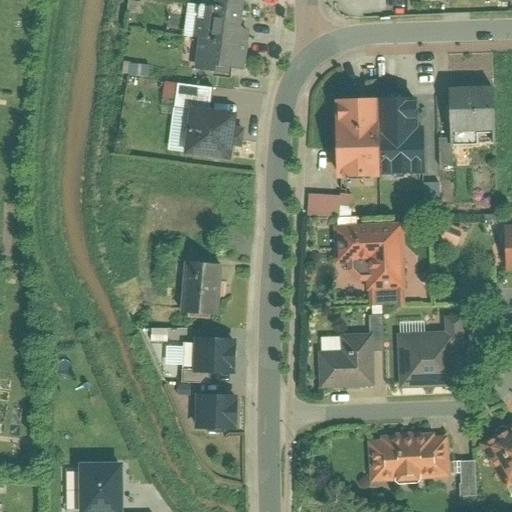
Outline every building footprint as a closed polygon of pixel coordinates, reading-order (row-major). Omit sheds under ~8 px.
[(202,0),(195,66),(246,71),(251,30),(246,29),(249,0),(202,0)] [(504,83),(455,83),(455,143),(504,143),(504,83)] [(428,94),(391,95),(392,174),(436,173),(436,124),(429,124),(428,94)] [(392,174),(391,95),(338,95),(340,174),(392,174)] [(197,107),(191,152),(219,156),(233,158),(239,112),(197,107)] [(308,216),(352,216),(352,195),(308,195),(308,216)] [(447,224),(440,242),(458,248),(465,231),(447,224)] [(409,302),(405,225),(343,229),(345,261),(356,260),(354,266),(364,280),(373,280),(375,304),(409,302)] [(189,262),(184,309),(218,313),(223,265),(189,262)] [(451,330),(404,331),(405,386),(464,385),(462,345),(470,345),(470,314),(450,314),(451,330)] [(345,350),(318,351),(320,388),(374,386),(372,334),(344,336),(345,350)] [(199,335),(198,371),(241,372),(242,336),(199,335)] [(202,392),(200,428),(239,430),(241,394),(202,392)] [(511,425),(484,441),(511,488),(511,425)] [(387,438),(375,439),(378,481),(458,474),(455,434),(444,435),(443,430),(387,434),(387,438)] [(134,511),(134,460),(89,461),(89,511),(134,511)]
